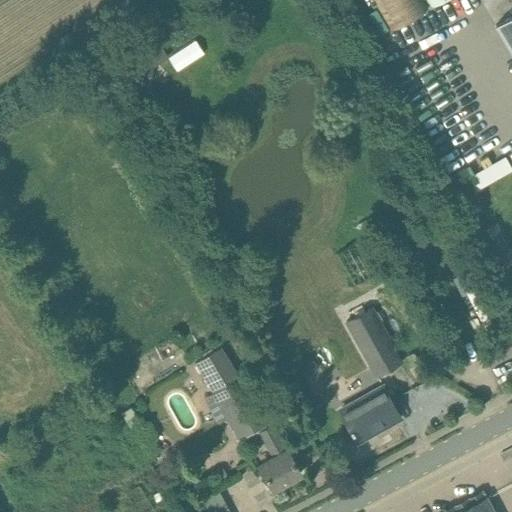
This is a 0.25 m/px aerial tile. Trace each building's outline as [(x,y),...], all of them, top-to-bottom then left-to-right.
[(371,0),(390,31),(427,8),(421,0),(371,0)] [(511,15),(496,25),(511,52),(511,15)] [(137,53),(122,67),(126,87),(147,84),(151,67),(137,53)] [(504,157),(468,178),(475,191),(511,170),(504,157)] [(511,259),(511,254),(495,223),(490,226),(487,221),(475,228),(477,232),(479,231),(498,267),(511,259)] [(358,241),(335,253),(354,285),(374,273),(359,247),(361,246),(358,241)] [(472,270),(453,280),(468,309),(473,306),(485,330),(499,323),(472,270)] [(376,375),(401,361),(372,307),(346,322),(376,375)] [(194,363),(213,394),(212,394),(239,439),(268,421),(241,377),(240,377),(222,346),(194,363)] [(400,419),(391,401),(383,387),(340,410),(357,442),(375,432),(374,429),(398,416),(399,419),(400,419)] [(131,408),(120,414),(125,422),(129,429),(133,427),(140,422),(131,408)] [(271,423),(259,431),(274,457),(259,465),(273,489),(275,488),(277,490),(286,485),(286,481),(300,473),(287,450),(286,450),(271,423)] [(139,428),(135,431),(138,435),(152,457),(159,452),(142,426),(139,428)] [(218,471),(214,473),(216,477),(219,483),(226,479),(228,478),(226,475),(223,469),(218,471)] [(254,470),(220,486),(231,509),(265,493),(254,470)] [(494,511),(487,497),(458,511),(494,511)]
